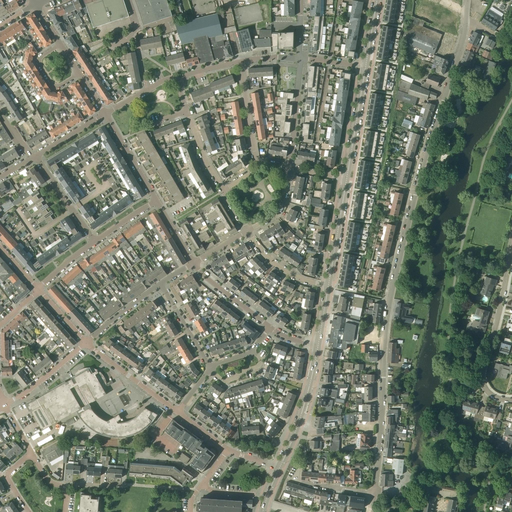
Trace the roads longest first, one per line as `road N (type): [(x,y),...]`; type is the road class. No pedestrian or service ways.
road 1 (residential): [(375,494),(389,300),(467,0)]
road 2 (residential): [(511,400),(488,394),(481,371),(511,239)]
road 3 (tertiary): [(279,468),(318,345)]
